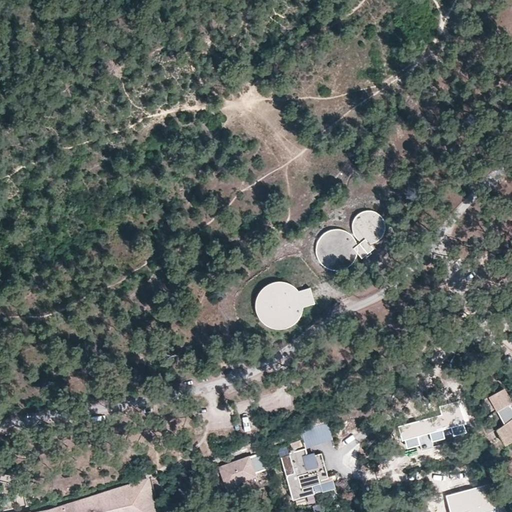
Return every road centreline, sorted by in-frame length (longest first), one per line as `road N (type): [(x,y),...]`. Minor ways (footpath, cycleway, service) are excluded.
road 1 (residential): [(270,365),(415,272),(444,238)]
road 2 (residential): [(0,426),(204,386)]
road 3 (residential): [(444,238),(457,296),(511,349)]
